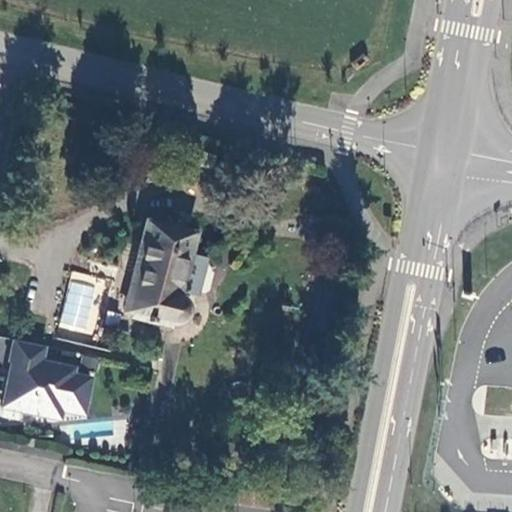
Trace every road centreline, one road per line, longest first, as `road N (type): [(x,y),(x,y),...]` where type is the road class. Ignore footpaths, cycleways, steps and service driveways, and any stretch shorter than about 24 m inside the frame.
road 1 (unclassified): [(448,157),(0,52)]
road 2 (primary): [(448,157),(373,511)]
road 3 (primary): [(479,0),(448,157)]
